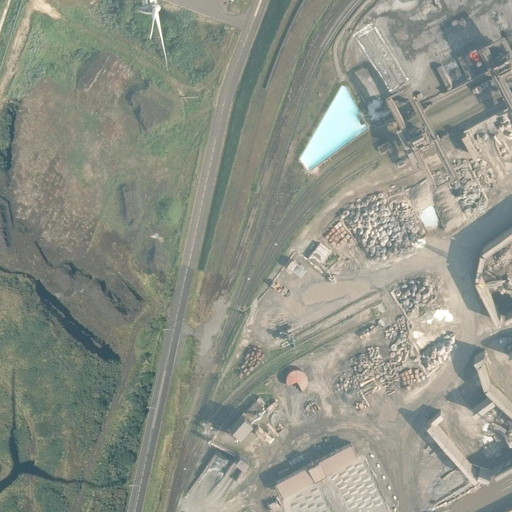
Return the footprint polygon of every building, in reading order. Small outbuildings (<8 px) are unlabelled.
[(388,140),(377,146),(380,152),(391,146),(388,140)] [(319,242),(308,256),(317,264),(328,250),(319,242)] [(284,377),(284,379),(284,380),(284,381),(285,382),(285,384),(286,385),(287,386),(287,387),(288,388),(290,388),(291,389),(292,389),(293,390),(294,390),(296,390),(297,390),(298,389),(299,389),(301,388),(302,388),(303,387),(304,386),(304,385),(305,384),(305,382),(306,381),(306,380),(306,379),(306,377),(306,376),(305,375),(305,374),(304,373),(304,372),(303,371),(302,370),(301,369),(299,368),(298,368),(297,368),(296,368),(294,368),(293,368),(292,368),(291,368),(290,369),(288,370),(287,371),(287,372),(286,373),(285,374),(285,375),(284,376),(284,377)] [(255,399),(244,410),(250,415),(250,416),(255,411),(257,408),(261,404),(263,401),(258,396),(255,399)] [(230,424),(238,432),(251,418),(242,410),(230,424)] [(350,442),(274,481),(279,492),(311,475),(312,477),(324,471),(323,469),(355,453),(350,442)] [(275,500),(268,503),(272,510),(279,507),(275,500)]
